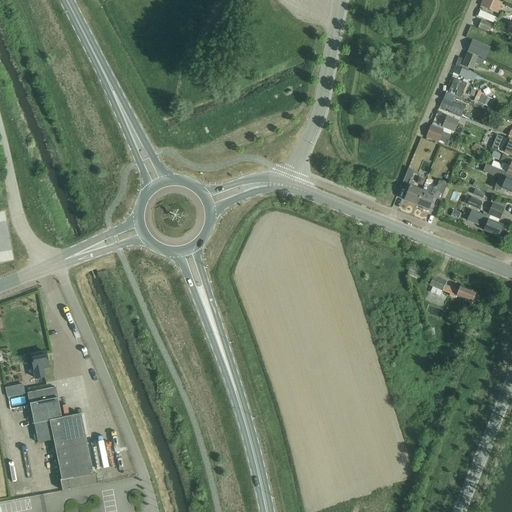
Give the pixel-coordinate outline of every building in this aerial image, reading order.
[(502,3),(495,0),(482,0),(480,6),(497,14),(502,3)] [(478,28),(489,32),(492,25),(481,20),(478,28)] [(472,41),(467,52),(484,59),(489,48),(472,41)] [(462,66),(472,70),(478,58),(467,53),(462,66)] [(467,84),(453,79),(448,93),(461,98),(467,84)] [(480,101),(492,105),(495,96),(483,92),(480,101)] [(445,94),(440,107),(449,111),(449,113),(460,118),(465,107),(453,102),(453,104),(452,103),(454,98),(445,94)] [(442,127),(454,132),(459,121),(446,116),(442,127)] [(426,137),(438,142),(443,130),(431,126),(426,137)] [(439,141),(446,144),(450,135),(443,132),(439,141)] [(502,152),(511,156),(511,139),(507,138),(505,144),(503,145),(501,150),(502,152)] [(511,159),(504,156),(502,155),(493,151),(491,157),(502,161),(509,165),(506,173),(507,173),(511,175),(511,159)] [(511,180),(505,177),(507,173),(506,173),(488,165),(483,163),(480,170),(485,172),(499,178),(495,188),(503,192),(504,189),(511,192),(511,180)] [(404,200),(416,205),(422,191),(413,187),(415,182),(411,180),(414,171),(408,169),(402,183),(408,185),(405,193),(407,194),(404,200)] [(422,174),(418,182),(425,184),(428,177),(422,174)] [(422,191),(416,205),(428,210),(431,203),(433,204),(435,199),(440,201),(447,184),(439,180),(435,190),(433,189),(431,194),(422,191)] [(469,199),(467,205),(479,210),(482,204),(469,199)] [(488,215),(499,220),(504,208),(493,204),(488,215)] [(489,219),(471,211),(467,221),(479,226),(480,224),(486,226),(484,231),(499,237),(503,226),(488,220),(489,219)] [(408,272),(420,277),(422,271),(411,266),(408,272)] [(457,297),(472,304),(477,293),(460,286),(458,291),(453,289),(453,290),(444,287),(446,282),(433,277),(432,280),(429,279),(427,285),(451,295),(450,297),(456,300),(457,297)] [(44,369),(49,368),(46,352),(30,355),(30,354),(24,355),(26,364),(32,363),(35,379),(46,377),(44,369)] [(5,388),(7,398),(25,394),(23,384),(5,388)] [(61,480),(63,491),(98,484),(96,473),(94,473),(82,414),(62,418),(56,387),(28,393),(38,444),(54,440),(61,480)]
